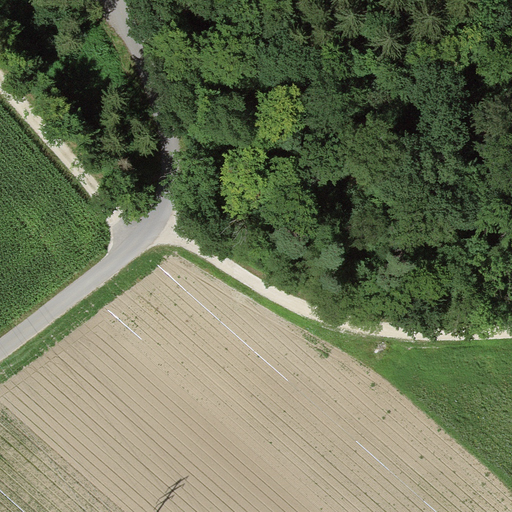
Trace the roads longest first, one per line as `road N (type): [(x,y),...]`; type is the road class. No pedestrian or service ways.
road 1 (track): [(115,0),(162,112),(170,154),(166,224),(0,353)]
road 2 (track): [(166,224),(309,309),(388,328),(511,328)]
road 3 (track): [(140,244),(0,80)]
